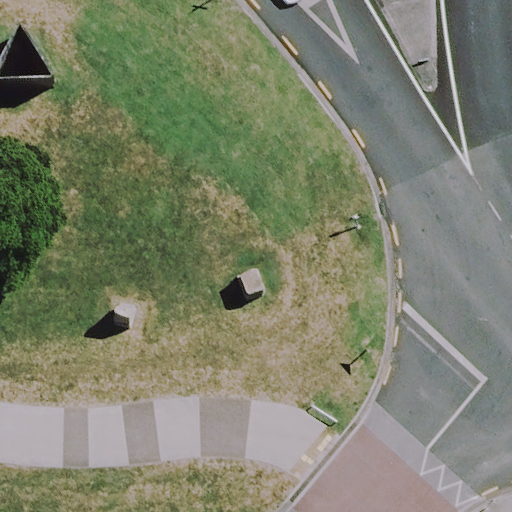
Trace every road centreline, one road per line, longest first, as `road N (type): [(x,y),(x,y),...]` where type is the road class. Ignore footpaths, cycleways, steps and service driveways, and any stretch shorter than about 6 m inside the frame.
road 1 (unclassified): [(506,233),(301,0)]
road 2 (unclassified): [(495,0),(506,233)]
road 3 (unclassified): [(374,511),(511,348)]
